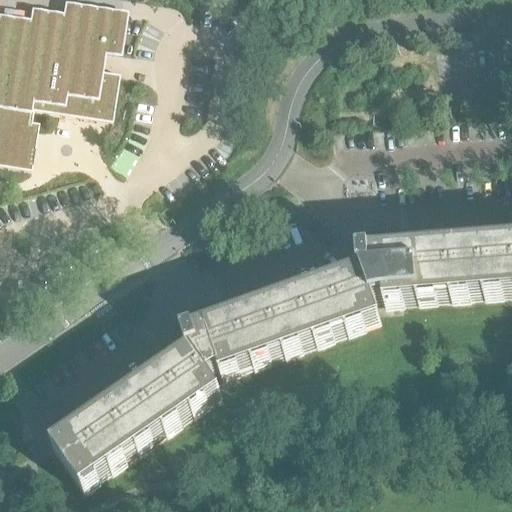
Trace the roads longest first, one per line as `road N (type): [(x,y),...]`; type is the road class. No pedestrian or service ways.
road 1 (tertiary): [(280,159),(306,81),(343,44),(511,22)]
road 2 (tertiary): [(0,355),(156,252)]
road 3 (tertiary): [(156,252),(280,159)]
